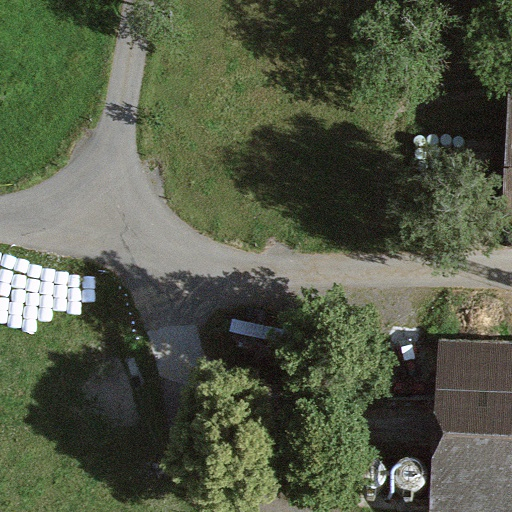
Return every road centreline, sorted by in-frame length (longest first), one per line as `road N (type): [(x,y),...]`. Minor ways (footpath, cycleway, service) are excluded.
road 1 (track): [(511,277),(210,279),(136,253),(84,199)]
road 2 (unclassified): [(146,0),(129,105),(105,170),(84,199),(49,224),(0,235)]
